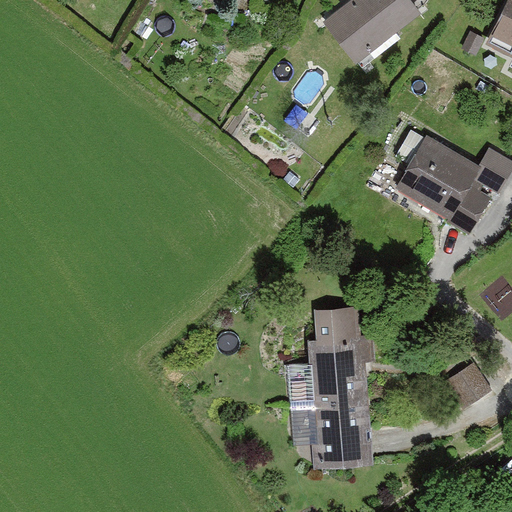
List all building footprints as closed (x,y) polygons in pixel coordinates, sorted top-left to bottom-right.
[(354,59),(420,9),(412,0),(348,0),(323,20),(354,59)] [(511,0),(508,0),(490,37),(511,47),(511,45),(511,0)] [(471,231),(511,168),(511,153),(491,138),(477,158),(424,129),(388,179),(471,231)] [(365,376),(359,305),(311,308),(315,335),(302,338),(305,360),(282,363),(285,400),(305,400),(311,467),(373,463),(369,423),(365,376)] [(493,388),(474,360),(446,379),(464,407),(493,388)]
